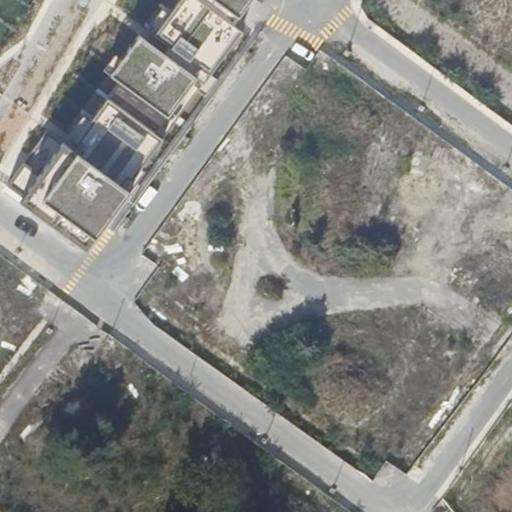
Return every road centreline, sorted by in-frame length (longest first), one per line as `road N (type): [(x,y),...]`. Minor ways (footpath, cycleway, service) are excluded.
road 1 (residential): [(335,0),(511,141),(511,375),(410,511)]
road 2 (residential): [(103,299),(314,0)]
road 3 (residential): [(394,511),(103,299)]
road 4 (residential): [(0,441),(103,299)]
road 5 (residential): [(103,299),(0,217)]
